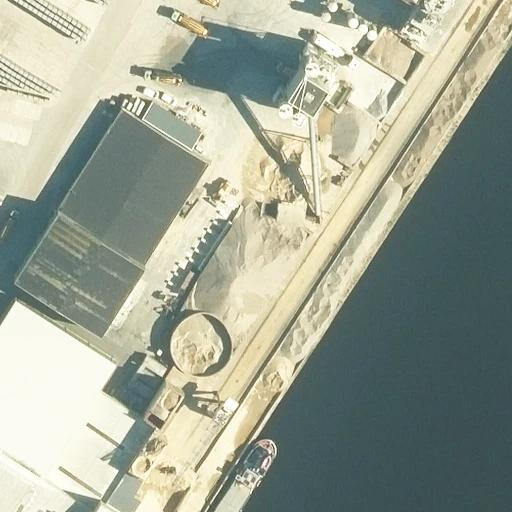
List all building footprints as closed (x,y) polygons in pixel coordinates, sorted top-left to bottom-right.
[(415,0),(406,15),(428,29),(446,0),(415,0)] [(271,100),(301,119),(336,63),(306,44),(297,58),(301,61),(284,89),(279,86),(271,100)] [(136,77),(122,92),(140,108),(153,93),(136,77)] [(98,333),(207,162),(189,150),(199,135),(150,103),(140,119),(121,107),(11,277),(98,333)] [(348,194),(322,200),(326,218),(353,212),(348,194)] [(114,364),(13,300),(0,320),(0,511),(33,511),(37,507),(45,511),(130,511),(141,495),(132,490),(164,442),(153,434),(179,393),(162,382),(140,417),(97,390),(114,364)]
